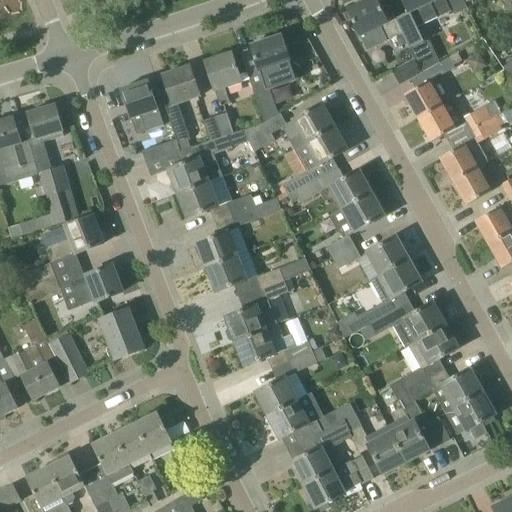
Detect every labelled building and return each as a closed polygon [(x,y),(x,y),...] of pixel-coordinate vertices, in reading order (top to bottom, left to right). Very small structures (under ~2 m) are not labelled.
[(397,23),(389,5),(381,9),(376,0),(366,0),(347,9),(360,36),(361,36),(367,50),(388,40),(388,41),(401,35),(402,34),(397,23)] [(437,17),(451,10),(446,0),(403,0),(411,17),(397,23),(402,34),(401,35),(413,60),(414,59),(421,74),(440,63),(439,63),(429,40),(424,41),(417,27),(437,18),(437,17)] [(290,62),(284,43),(281,35),(251,46),(258,67),(247,71),(255,95),(273,89),(273,87),(288,82),(292,73),(288,62),(290,62)] [(241,83),(231,52),(205,61),(220,106),(230,103),(225,88),(241,83)] [(405,95),(418,119),(453,99),(440,76),(455,68),(449,58),(439,63),(440,63),(421,74),(411,79),(411,80),(416,89),(405,95)] [(400,86),(411,80),(411,79),(421,74),(414,59),(413,60),(392,71),(400,86)] [(161,93),(176,140),(178,144),(191,140),(179,104),(201,96),(190,66),(163,75),(168,91),(161,93)] [(164,126),(158,111),(148,80),(121,89),(136,135),(164,126)] [(445,135),(449,143),(503,113),(502,113),(495,101),(463,118),(453,99),(418,119),(431,142),(445,135)] [(243,131),(255,152),(275,141),(271,134),(282,128),(294,150),(334,127),(322,104),(287,124),(281,114),(258,127),(243,131)] [(34,163),(39,182),(42,189),(64,183),(59,167),(52,169),(44,143),(64,137),(62,132),(63,131),(55,105),(28,113),(32,128),(25,130),(28,141),(35,163),(34,163)] [(508,122),(503,113),(449,143),(454,150),(440,158),(453,182),(478,168),(488,162),(478,144),(502,130),(500,126),(508,122)] [(222,138),(229,136),(233,134),(226,114),(215,118),(222,138)] [(15,169),(34,163),(35,163),(28,141),(21,143),(13,117),(0,121),(0,167),(13,164),(15,169)] [(222,138),(215,118),(202,122),(210,142),(222,138)] [(347,150),(334,127),(294,150),(307,172),(282,185),(288,197),(295,193),(318,181),(338,169),(333,158),(347,150)] [(190,149),(180,152),(177,153),(181,165),(168,170),(178,193),(208,182),(223,176),(214,154),(233,148),(229,136),(222,138),(210,142),(190,149)] [(176,140),(161,145),(142,152),(146,163),(177,153),(180,152),(178,144),(176,140)] [(491,191),(478,168),(453,182),(467,206),(491,191)] [(330,186),(343,209),(371,193),(359,170),(330,186)] [(511,178),(502,184),(507,193),(511,190),(511,178)] [(295,193),(301,204),(324,191),(318,181),(295,193)] [(215,223),(232,217),(232,216),(255,207),(250,195),(218,207),(208,182),(178,193),(187,219),(210,210),(215,223)] [(326,248),(332,258),(355,246),(349,236),(384,216),(371,193),(343,209),(333,215),(331,216),(343,239),(326,248)] [(475,221),(489,245),(511,231),(511,202),(511,201),(475,221)] [(259,218),(255,207),(232,216),(232,217),(236,227),(259,218)] [(45,250),(51,263),(104,243),(93,216),(67,226),(72,240),(45,250)] [(502,269),(511,263),(511,231),(489,245),(502,269)] [(207,268),(237,257),(227,232),(197,244),(207,268)] [(380,276),(408,260),(396,237),(367,253),(380,276)] [(355,246),(332,258),(339,270),(361,257),(355,246)] [(216,292),(246,281),(237,257),(207,268),(216,292)] [(348,336),(363,328),(370,324),(370,325),(410,302),(404,292),(421,282),(408,260),(380,276),(392,298),(357,317),(354,313),(340,321),(348,336)] [(56,277),(51,263),(19,275),(24,289),(56,277)] [(123,292),(112,266),(70,282),(81,308),(123,292)] [(256,277),(260,289),(284,280),(279,269),(256,277)] [(56,277),(24,289),(30,306),(62,294),(56,277)] [(288,293),(284,280),(260,289),(266,302),(226,318),(230,328),(227,329),(226,333),(229,340),(232,341),(235,340),(235,342),(278,325),(269,300),(288,293)] [(415,312),(410,302),(370,325),(376,335),(397,323),(404,319),(417,342),(446,326),(433,303),(415,312)] [(99,321),(114,360),(144,349),(129,309),(99,321)] [(33,346),(36,344),(46,339),(37,320),(23,326),(33,346)] [(283,338),(278,325),(235,342),(245,366),(267,358),(271,369),(289,362),(313,353),(308,340),(295,345),(291,335),(283,338)] [(409,391),(445,371),(439,360),(458,349),(446,326),(417,342),(429,364),(402,379),(409,391)] [(49,344),(56,359),(68,383),(88,373),(69,334),(49,344)] [(36,344),(33,346),(13,356),(23,375),(21,376),(34,401),(60,388),(47,363),(46,363),(36,344)] [(0,417),(18,408),(0,373),(0,362),(5,360),(0,350),(0,417)] [(313,353),(289,362),(294,374),(318,365),(313,353)] [(450,380),(445,371),(409,391),(414,400),(442,385),(454,408),(455,408),(483,392),(470,369),(450,380)] [(297,400),(285,377),(256,392),(268,415),(297,400)] [(409,424),(391,433),(406,462),(429,450),(423,438),(432,434),(427,423),(414,400),(409,391),(402,379),(388,387),(409,424)] [(445,413),(445,414),(458,436),(495,415),(483,392),(455,408),(454,408),(445,413)] [(344,422),(339,410),(338,409),(323,417),(311,393),(297,400),(268,415),(280,439),(301,428),(307,440),(344,422)] [(349,403),(338,409),(339,410),(344,422),(350,432),(361,426),(349,403)] [(157,412),(135,423),(151,454),(173,443),(157,412)] [(427,423),(432,434),(438,446),(450,440),(438,417),(427,423)] [(352,437),(350,432),(344,422),(307,440),(296,445),(303,457),(292,462),(304,485),(333,471),(332,470),(328,461),(337,456),(332,447),(352,437)] [(129,465),(130,464),(151,454),(135,423),(114,434),(129,465)] [(383,474),(406,462),(391,433),(368,446),(383,474)] [(134,473),(130,464),(129,465),(114,434),(92,445),(111,482),(112,485),(134,473)] [(56,463),(48,467),(68,506),(73,503),(75,498),(73,493),(86,487),(70,456),(68,453),(54,460),(56,463)] [(374,479),(362,457),(362,456),(351,462),(350,461),(332,470),(333,471),(304,485),(316,509),(345,494),(344,492),(361,483),(362,485),(374,479)] [(70,511),(68,506),(48,467),(26,478),(43,511),(70,511)] [(179,490),(193,483),(187,472),(174,478),(179,490)] [(138,482),(145,496),(157,490),(150,476),(138,482)] [(111,482),(100,488),(112,511),(131,511),(122,493),(117,496),(112,485),(111,482)] [(0,503),(3,510),(21,501),(14,486),(0,492),(0,503)] [(112,511),(100,488),(89,494),(97,511),(112,511)] [(181,511),(192,511),(193,511),(190,507),(203,500),(196,488),(175,501),(181,511)] [(511,511),(511,501),(509,502),(508,500),(492,507),(494,511),(511,511)]
